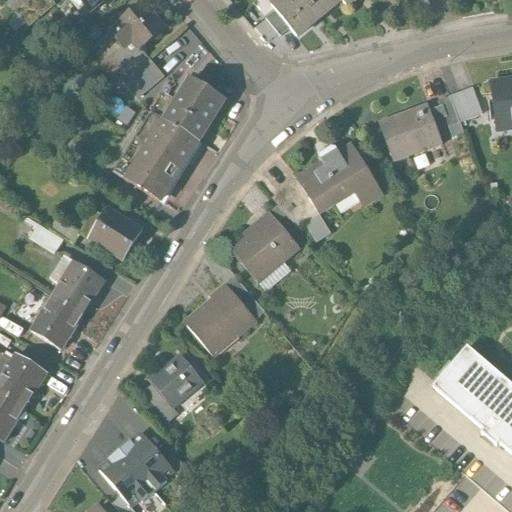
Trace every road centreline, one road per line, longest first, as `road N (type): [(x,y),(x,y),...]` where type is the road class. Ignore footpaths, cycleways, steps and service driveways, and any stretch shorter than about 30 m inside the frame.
road 1 (residential): [(282,105),(20,511)]
road 2 (residential): [(511,34),(376,66),(282,105)]
road 3 (residential): [(282,105),(195,0)]
